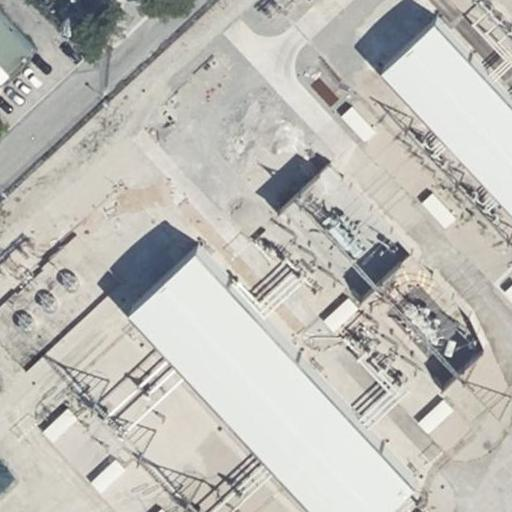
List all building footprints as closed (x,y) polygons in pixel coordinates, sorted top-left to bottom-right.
[(5,14),(0,9),(0,87),(40,52),(5,14)] [(511,205),(511,95),(439,20),(386,71),(511,205)] [(357,106),(347,116),(371,142),(382,132),(357,106)] [(426,203),(448,228),(459,219),(438,194),(426,203)] [(345,258),(347,283),(408,279),(406,233),(352,236),(353,258),(345,258)] [(209,252),(141,315),(325,511),(377,511),(418,474),(209,252)] [(353,298),(327,320),(337,331),(362,309),(353,298)] [(446,399),(420,423),(432,436),(458,411),(446,399)] [(73,408),(46,433),(57,444),(84,419),(73,408)] [(120,458),(94,482),(105,494),(131,469),(120,458)]
